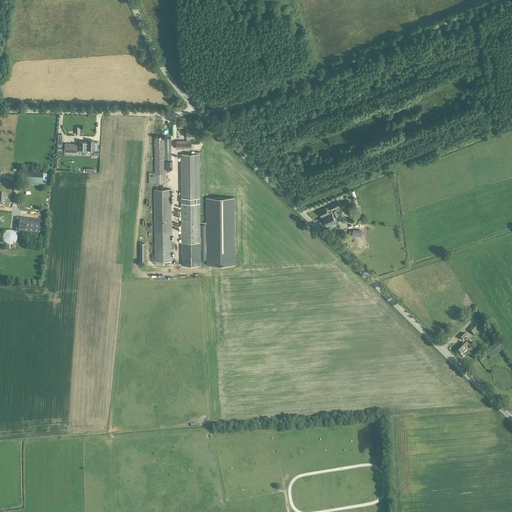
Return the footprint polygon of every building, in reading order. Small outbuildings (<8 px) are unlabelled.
[(187,141),(176,141),(176,149),(191,149),(191,141),(191,137),(195,137),(194,132),(187,132),(187,137),(187,141)] [(149,184),(165,184),(165,170),(173,169),(173,161),(172,161),(172,150),(165,150),(165,142),(171,143),(171,139),(165,139),(155,139),(155,173),(149,173),(149,184)] [(86,142),(79,142),(79,150),(86,150),(91,150),(91,155),(99,155),(99,148),(97,148),(97,142),(94,142),(94,141),(87,141),(87,142),(86,142)] [(77,144),(64,144),(64,152),(64,155),(76,156),(76,153),(77,153),(77,144)] [(206,222),(201,222),(200,154),(181,154),(182,266),(201,266),(201,260),(207,260),(206,222)] [(43,175),(18,173),(17,184),(43,185),(43,175)] [(171,189),(154,190),(155,261),(172,261),(171,189)] [(0,206),(5,207),(6,205),(9,205),(9,201),(6,201),(6,194),(0,193),(0,206)] [(235,198),(206,198),(206,222),(207,260),(207,265),(235,265),(235,198)] [(322,217),(329,214),(333,212),(332,211),(341,207),(339,202),(330,206),(330,207),(326,208),(319,212),(322,217)] [(336,222),(334,218),(338,216),(336,211),(333,212),(329,214),(322,217),(322,218),(323,217),(327,227),(336,222)] [(40,220),(20,218),(18,232),(38,234),(40,220)] [(2,244),(1,248),(9,248),(9,244),(12,245),(12,232),(10,232),(10,230),(4,230),(4,245),(2,244)] [(469,330),(474,336),(479,331),(474,326),(469,330)] [(465,333),(464,334),(459,338),(463,341),(468,336),(465,333)] [(469,347),(465,342),(457,350),(461,355),(463,353),(464,353),(467,350),(467,349),(469,347)] [(494,357),(504,350),(500,344),(490,351),(494,357)]
